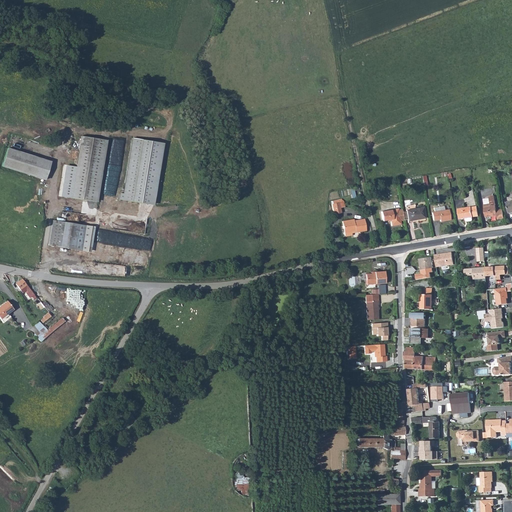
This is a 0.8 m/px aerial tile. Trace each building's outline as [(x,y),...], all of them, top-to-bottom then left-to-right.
[(107,140),(81,136),(76,167),(66,166),(61,196),(97,202),(107,140)] [(164,143),(132,139),(124,193),(120,192),(119,200),(155,205),(164,143)] [(0,167),(43,179),(48,161),(5,149),(0,164),(0,167)] [(115,195),(122,154),(120,154),(118,165),(110,164),(105,194),(115,195)] [(505,218),(503,209),(497,210),(494,196),(489,197),(490,199),(484,200),(485,205),(484,205),(486,217),(497,216),(498,219),(505,218)] [(339,203),(332,204),(334,215),(341,213),(339,203)] [(435,212),(432,213),(433,220),(437,220),(437,219),(440,218),(440,221),(451,220),(449,210),(444,211),(444,206),(434,208),(435,212)] [(472,207),(458,209),(460,220),(467,219),(467,221),(468,222),(469,222),(472,221),(473,221),(473,220),(473,217),(479,216),(478,206),(472,207)] [(406,211),(403,212),(404,220),(408,220),(417,218),(417,220),(425,218),(423,207),(406,210),(406,211)] [(403,212),(402,209),(398,210),(398,209),(381,212),(382,221),(390,220),(391,226),(401,224),(400,221),(404,220),(403,212)] [(354,220),(342,222),(344,235),(346,236),(352,235),(351,233),(351,231),(355,231),(355,232),(366,230),(364,219),(354,221),(354,220)] [(80,251),(87,252),(91,226),(53,220),(49,246),(80,251)] [(485,261),(484,248),(477,248),(478,262),(485,261)] [(452,252),(435,255),(437,267),(454,264),(452,252)] [(419,259),(421,270),(424,269),(425,273),(433,272),(432,268),(433,268),(431,257),(419,259)] [(486,268),(486,276),(495,276),(496,280),(501,280),(501,275),(509,274),(508,266),(486,268)] [(486,276),(486,268),(473,268),(473,269),(471,270),(471,269),(465,269),(465,277),(468,277),(469,280),(486,279),(486,276)] [(374,274),(366,274),(366,284),(385,283),(385,272),(374,272),(374,274)] [(15,283),(23,293),(26,290),(28,292),(26,293),(29,298),(32,297),(34,299),(36,298),(34,295),(22,279),(16,282),(15,283)] [(497,305),(508,304),(506,292),(511,291),(511,283),(507,284),(507,288),(497,289),(498,293),(495,293),(497,305)] [(421,295),(421,310),(432,309),(433,289),(427,288),(427,295),(421,295)] [(365,295),(367,320),(378,319),(377,304),(379,304),(378,294),(372,295),(365,295)] [(14,310),(7,301),(0,306),(0,318),(1,319),(14,310)] [(490,310),(490,314),(487,314),(486,310),(478,311),(479,316),(480,319),(485,319),(486,322),(490,321),(491,323),(492,329),(503,327),(504,327),(504,326),(504,323),(503,322),(502,318),(501,313),(503,313),(502,308),(490,310)] [(425,313),(412,313),(412,322),(411,322),(411,326),(425,327),(425,313)] [(42,335),(44,338),(65,321),(62,318),(42,335)] [(387,323),(371,324),(372,335),(377,334),(377,336),(381,336),(382,340),(387,340),(386,327),(387,327),(387,323)] [(429,329),(411,329),(411,334),(413,334),(412,336),(411,336),(411,344),(422,344),(422,338),(429,338),(429,329)] [(488,333),(490,345),(489,345),(487,347),(488,350),(490,351),(498,350),(498,344),(500,344),(500,340),(499,340),(499,339),(500,339),(500,338),(499,331),(488,333)] [(383,344),(364,346),(365,354),(370,354),(370,351),(374,351),(374,357),(376,357),(376,362),(386,361),(386,356),(384,356),(383,344)] [(404,352),(405,361),(406,361),(406,369),(436,370),(436,358),(424,357),(416,356),(416,347),(407,347),(406,352),(404,352)] [(511,356),(498,359),(498,362),(499,363),(499,367),(495,367),(493,369),(493,373),(496,375),(511,374),(511,370),(510,369),(510,367),(511,367),(511,362),(511,356)] [(409,399),(419,398),(418,389),(427,388),(426,383),(414,385),(414,389),(408,390),(409,399)] [(443,384),(432,384),(432,400),(444,400),(443,384)] [(460,414),(468,413),(471,413),(469,393),(451,394),(453,414),(460,414)] [(419,398),(409,399),(410,406),(412,406),(412,407),(416,407),(417,412),(424,411),(423,404),(420,404),(419,398)] [(393,427),(394,432),(390,433),(390,435),(391,435),(391,436),(405,435),(404,426),(403,427),(403,420),(401,420),(402,409),(396,409),(396,427),(393,427)] [(127,428),(136,421),(131,415),(122,422),(127,428)] [(437,417),(413,418),(414,424),(423,424),(423,423),(430,423),(430,439),(440,439),(440,422),(437,422),(437,417)] [(497,421),(497,420),(487,420),(487,432),(488,432),(488,437),(497,437),(497,432),(502,432),(507,431),(506,424),(506,421),(502,421),(497,421)] [(464,431),(459,431),(457,433),(457,437),(460,438),(464,438),(464,442),(475,441),(475,442),(479,441),(479,430),(468,431),(468,432),(464,433),(464,431)] [(380,439),(357,438),(357,447),(383,447),(387,450),(389,447),(394,447),(394,440),(394,439),(394,438),(393,438),(391,438),(391,436),(391,435),(390,435),(387,435),(387,434),(380,434),(380,439)] [(439,440),(422,441),(422,447),(421,447),(421,451),(433,451),(433,447),(439,447),(439,440)] [(391,450),(390,460),(404,460),(405,451),(391,450)] [(433,451),(421,451),(420,451),(420,456),(422,456),(422,460),(442,460),(442,451),(433,451)] [(422,471),(422,483),(422,496),(435,496),(435,489),(432,489),(432,476),(442,476),(442,471),(422,471)] [(479,472),(480,492),(492,492),(492,482),(493,482),(493,472),(479,472)] [(251,494),(250,489),(246,489),(245,485),(241,485),(242,494),(251,494)] [(398,493),(376,494),(377,504),(390,504),(399,503),(398,493)] [(494,500),(481,500),(481,511),(491,511),(491,510),(492,509),(492,506),(494,505),(494,500)] [(398,511),(399,503),(390,504),(390,511),(398,511)]
